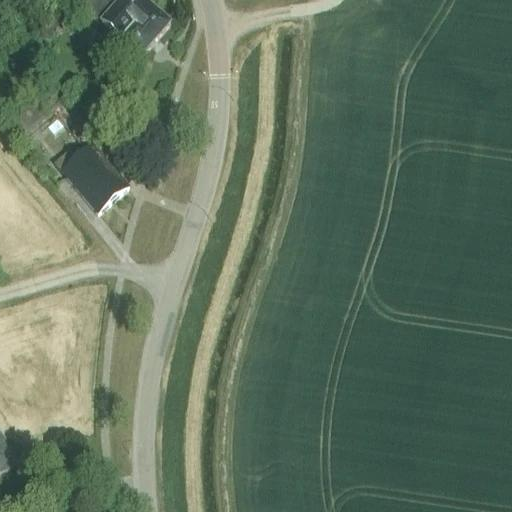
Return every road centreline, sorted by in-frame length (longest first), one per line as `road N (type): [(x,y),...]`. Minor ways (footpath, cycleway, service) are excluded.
road 1 (tertiary): [(144,511),(140,428),(151,350),(215,137),(219,62),(210,0)]
road 2 (track): [(215,25),(334,0)]
